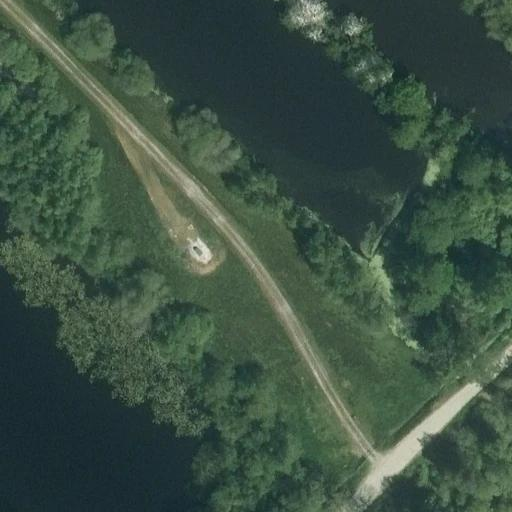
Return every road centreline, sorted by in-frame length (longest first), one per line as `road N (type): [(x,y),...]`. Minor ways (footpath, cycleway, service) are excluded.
road 1 (track): [(3,0),(214,213),(313,357),(341,415),(388,468)]
road 2 (track): [(350,511),(511,352)]
